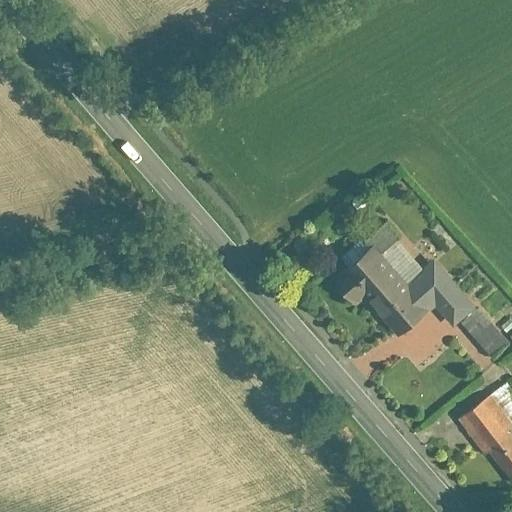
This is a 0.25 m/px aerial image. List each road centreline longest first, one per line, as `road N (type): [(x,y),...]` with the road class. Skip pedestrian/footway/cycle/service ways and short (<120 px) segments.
road 1 (tertiary): [(7,0),(452,511)]
road 2 (track): [(0,268),(199,223)]
